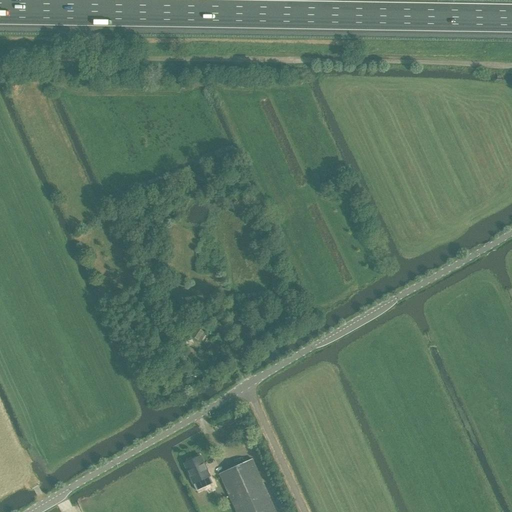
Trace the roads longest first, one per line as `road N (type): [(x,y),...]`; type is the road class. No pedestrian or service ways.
road 1 (unclassified): [(29,511),(511,232)]
road 2 (track): [(511,66),(0,57)]
road 3 (motorway): [(0,12),(511,18)]
